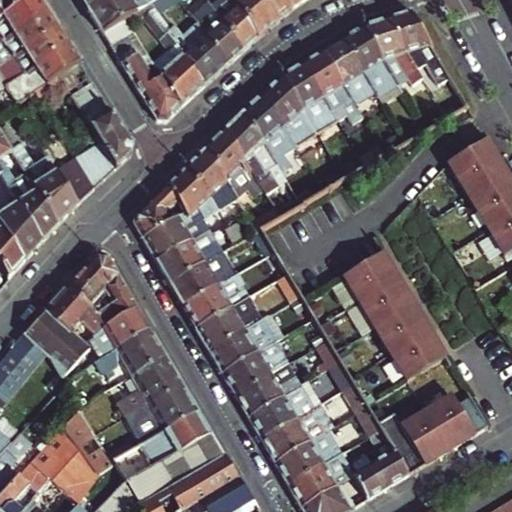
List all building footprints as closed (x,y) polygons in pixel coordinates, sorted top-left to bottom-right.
[(0,0),(0,15),(23,0),(0,0)] [(0,38),(45,9),(39,0),(23,0),(0,15),(0,38)] [(81,0),(87,9),(100,0),(81,0)] [(100,0),(87,9),(101,30),(123,16),(148,0),(100,0)] [(158,33),(173,58),(158,70),(181,106),(203,85),(166,28),(156,12),(148,0),(123,16),(130,28),(131,29),(148,18),(158,33)] [(148,0),(156,12),(166,28),(203,85),(226,65),(204,32),(189,45),(174,23),(168,27),(158,11),(173,0),(148,0)] [(183,0),(204,32),(226,65),(241,51),(207,0),(206,0),(200,4),(197,0),(183,0)] [(207,0),(241,51),(258,36),(234,0),(207,0)] [(234,0),(258,36),(275,21),(261,0),(234,0)] [(261,0),(275,21),(292,7),(287,0),(261,0)] [(0,62),(56,27),(45,9),(0,38),(0,62)] [(450,78),(409,10),(386,17),(418,69),(427,64),(436,77),(438,76),(443,83),(450,78)] [(123,16),(101,30),(109,43),(130,28),(123,16)] [(418,69),(386,17),(361,25),(383,60),(396,58),(409,78),(412,85),(424,78),(418,69)] [(383,60),(361,25),(341,37),(372,86),(383,79),(390,89),(398,84),(383,60)] [(9,80),(67,43),(56,27),(0,62),(0,74),(5,82),(9,80)] [(131,29),(130,28),(109,43),(155,116),(166,119),(181,106),(158,70),(131,29)] [(372,86),(341,37),(320,50),(342,85),(351,99),(360,93),(364,91),(372,86)] [(68,68),(78,62),(67,43),(9,80),(21,98),(32,91),(68,68)] [(351,100),(351,99),(342,85),(320,50),(300,63),(321,97),(330,111),(340,105),(344,103),(351,113),(357,109),(351,100)] [(409,78),(396,58),(383,60),(398,84),(409,78)] [(300,63),(284,73),(281,75),(311,122),(325,114),(330,111),(321,97),(300,63)] [(436,77),(427,64),(418,69),(424,78),(427,83),(436,77)] [(55,96),(77,82),(68,68),(32,91),(36,97),(50,89),(55,96)] [(311,122),(281,75),(261,92),(283,127),(289,136),(311,122)] [(129,141),(91,81),(68,96),(97,142),(73,157),(92,188),(128,155),(129,141)] [(261,92),(248,104),(242,109),(277,167),(283,163),(286,162),(281,141),(289,136),(283,127),(261,92)] [(449,118),(468,107),(461,96),(442,107),(449,118)] [(277,167),(242,109),(223,128),(258,184),(265,194),(277,187),(269,174),(277,167)] [(441,123),(436,115),(430,119),(435,126),(441,123)] [(1,123),(0,123),(0,137),(56,225),(77,202),(92,188),(73,157),(54,170),(44,155),(30,165),(15,140),(13,141),(1,123)] [(258,184),(223,128),(205,145),(231,189),(238,199),(258,184)] [(386,155),(407,143),(402,135),(381,147),(386,155)] [(0,178),(41,241),(56,225),(0,137),(0,178)] [(500,158),(487,138),(448,161),(504,254),(511,249),(511,165),(506,155),(500,158)] [(231,189),(205,145),(187,164),(209,196),(215,191),(233,217),(245,209),(238,199),(231,189)] [(386,155),(381,147),(370,153),(375,161),(386,155)] [(346,178),(365,167),(360,160),(342,171),(346,178)] [(209,196),(187,164),(167,183),(178,200),(182,206),(188,216),(196,209),(200,205),(211,221),(221,213),(209,196)] [(0,225),(23,261),(41,241),(0,178),(0,225)] [(173,203),(178,200),(167,183),(135,214),(135,225),(142,236),(171,219),(165,208),(173,203)] [(314,197),(307,184),(293,192),(301,205),(314,197)] [(280,217),(291,210),(286,201),(274,208),(275,209),(280,217)] [(177,209),(173,203),(165,208),(171,219),(179,214),(177,209)] [(177,209),(179,214),(171,219),(142,236),(155,259),(208,229),(196,209),(188,216),(182,206),(177,209)] [(260,229),(280,217),(275,209),(254,221),(260,229)] [(254,221),(246,226),(251,234),(260,229),(254,221)] [(0,266),(7,278),(23,261),(0,225),(0,266)] [(221,251),(210,232),(208,229),(155,259),(168,282),(221,251)] [(273,252),(260,229),(251,234),(264,257),(270,254),(273,252)] [(381,247),(342,271),(405,376),(444,353),(381,247)] [(181,304),(235,274),(221,251),(168,282),(181,304)] [(119,274),(109,255),(99,253),(67,287),(92,303),(102,292),(119,274)] [(274,261),(270,254),(264,257),(269,264),(274,261)] [(119,274),(102,292),(109,304),(97,312),(103,323),(105,326),(138,306),(119,274)] [(194,327),(248,296),(235,274),(181,304),(194,327)] [(300,295),(292,281),(282,287),(290,301),(300,295)] [(92,303),(67,287),(45,310),(71,332),(84,319),(97,330),(103,323),(97,312),(92,303)] [(313,317),(300,295),(290,301),(303,323),(313,317)] [(208,349),(261,318),(248,296),(194,327),(208,349)] [(117,349),(151,329),(138,306),(105,326),(117,349)] [(71,332),(45,310),(33,324),(77,362),(89,348),(85,344),(71,332)] [(282,336),(269,313),(261,318),(274,341),(282,336)] [(327,340),(313,317),(303,323),(317,346),(327,340)] [(221,372),(274,341),(261,318),(208,349),(221,372)] [(33,324),(28,329),(23,335),(45,355),(53,363),(63,378),(77,362),(33,324)] [(134,376),(167,357),(151,329),(117,349),(134,376)] [(0,396),(7,402),(45,355),(23,335),(0,362),(0,396)] [(340,361),(327,340),(317,346),(330,367),(340,361)] [(234,395),(288,364),(274,341),(221,372),(234,395)] [(110,361),(113,359),(118,367),(126,381),(134,376),(117,349),(107,355),(110,361)] [(107,355),(96,361),(100,367),(110,361),(107,355)] [(183,385),(167,357),(134,376),(150,403),(183,385)] [(354,384),(340,361),(330,367),(343,390),(354,384)] [(247,416),(300,385),(288,364),(234,395),(247,416)] [(126,381),(118,367),(102,376),(110,390),(126,381)] [(367,406),(354,384),(343,390),(357,412),(367,406)] [(199,412),(183,385),(150,403),(167,430),(199,412)] [(260,439),(313,407),(300,385),(247,416),(260,439)] [(375,419),(381,429),(387,439),(396,453),(408,473),(488,425),(468,392),(455,400),(449,390),(399,420),(392,408),(375,419)] [(128,416),(139,410),(135,403),(124,410),(128,416)] [(375,419),(367,406),(357,412),(370,435),(381,429),(375,419)] [(0,511),(90,511),(79,502),(101,470),(115,462),(114,460),(97,433),(81,407),(15,480),(0,495),(0,511)] [(273,462),(327,430),(313,407),(260,439),(273,462)] [(131,423),(143,416),(139,410),(128,416),(131,423)] [(166,460),(212,433),(199,412),(167,430),(153,438),(166,460)] [(347,448),(334,426),(327,430),(273,462),(286,484),(340,453),(347,448)] [(387,439),(381,429),(370,435),(377,445),(387,439)] [(141,504),(225,456),(212,433),(166,460),(128,481),(141,504)] [(14,452),(9,447),(3,454),(0,456),(0,495),(15,480),(5,470),(22,452),(18,448),(14,452)] [(337,484),(353,474),(340,453),(286,484),(300,507),(337,484)] [(361,474),(354,478),(360,487),(366,498),(408,473),(396,453),(361,474)] [(141,504),(134,511),(207,511),(202,501),(239,481),(225,456),(141,504)] [(207,511),(238,511),(253,504),(239,481),(202,501),(207,511)] [(300,507),(302,511),(343,511),(366,498),(360,487),(344,497),(337,484),(300,507)] [(511,511),(511,501),(493,511),(511,511)]
